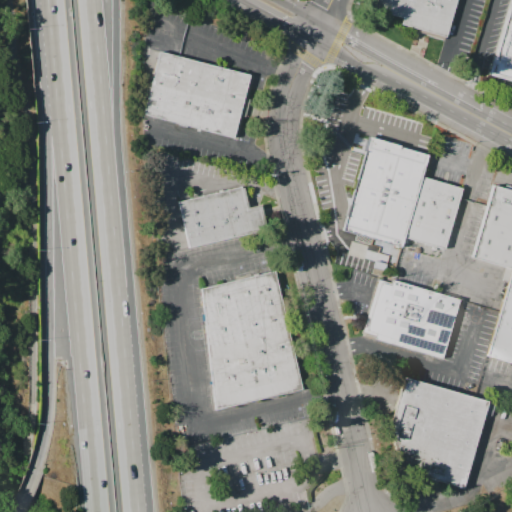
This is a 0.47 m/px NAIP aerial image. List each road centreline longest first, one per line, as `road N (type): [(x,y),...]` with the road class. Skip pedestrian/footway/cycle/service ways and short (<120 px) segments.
road 1 (residential): [(312,38),(285,113),(286,140),(373,511)]
road 2 (motorway): [(52,59),(96,511)]
road 3 (motorway): [(52,59),(49,386),(37,462)]
road 4 (motorway): [(121,324),(92,0)]
road 5 (motorway): [(121,324),(119,0)]
road 6 (motorway): [(136,511),(121,324)]
road 7 (tertiary): [(377,71),(511,144)]
road 8 (tertiary): [(437,85),(320,20)]
